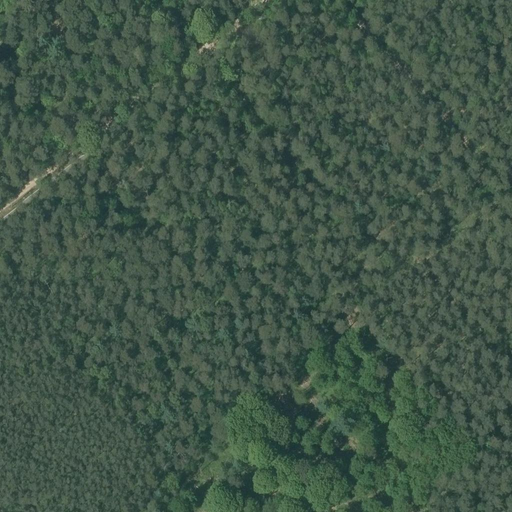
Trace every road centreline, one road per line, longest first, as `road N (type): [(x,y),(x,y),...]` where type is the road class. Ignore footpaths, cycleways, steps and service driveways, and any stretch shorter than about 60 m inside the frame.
road 1 (track): [(336,0),(511,196)]
road 2 (track): [(156,15),(87,40),(59,33),(25,0)]
